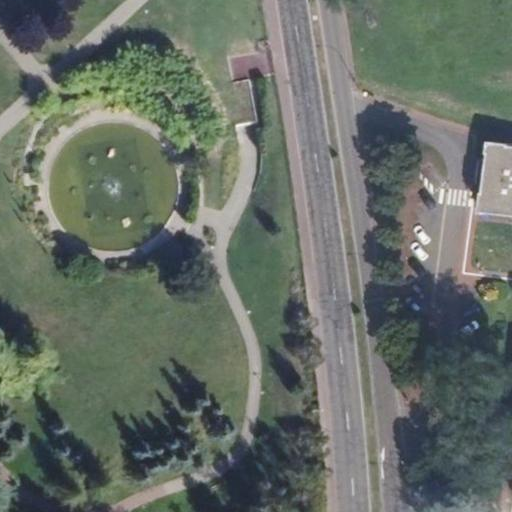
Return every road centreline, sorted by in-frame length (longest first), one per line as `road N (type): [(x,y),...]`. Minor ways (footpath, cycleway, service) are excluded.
road 1 (secondary): [(396,511),(327,0)]
road 2 (secondary): [(288,0),(341,352),(355,511)]
